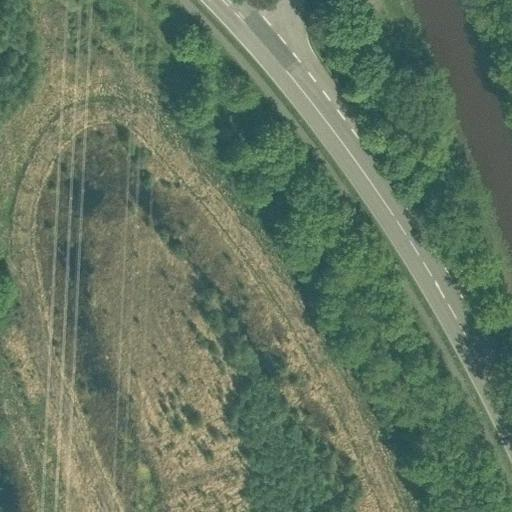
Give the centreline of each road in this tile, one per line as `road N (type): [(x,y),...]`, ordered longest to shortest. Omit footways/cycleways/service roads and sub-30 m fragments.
road 1 (track): [(468,511),(447,457),(334,248),(201,71),(125,0)]
road 2 (primary): [(217,0),(272,57),(417,247),(511,428)]
